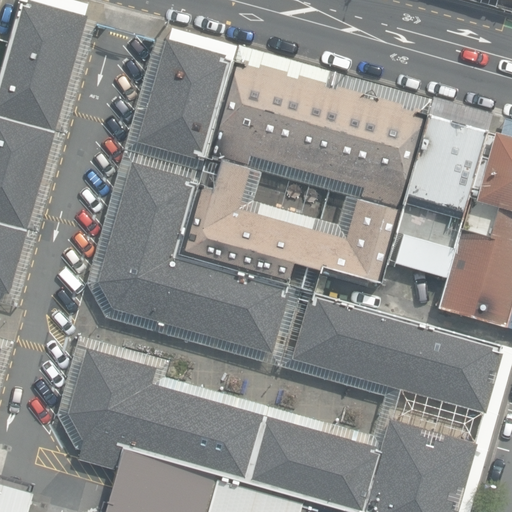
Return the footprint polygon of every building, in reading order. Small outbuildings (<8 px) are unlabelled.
[(108,26),(52,11),(0,201),(0,214),(53,229),(108,26)] [(115,314),(286,361),(304,294),(386,316),(442,111),(189,42),(115,314)] [(506,128),(442,111),(415,210),(479,227),(506,128)] [(511,141),(463,323),(511,336),(511,141)] [(26,230),(0,223),(0,353),(1,349),(0,348),(0,293),(10,296),(26,230)] [(408,394),(499,415),(511,367),(511,351),(323,303),(306,366),(408,394)] [(136,452),(360,511),(473,511),(492,439),(499,415),(408,394),(403,413),(397,434),(102,354),(79,436),(136,452)] [(119,511),(360,511),(136,452),(119,511)] [(0,511),(37,511),(43,493),(6,484),(3,495),(0,493),(0,511)]
